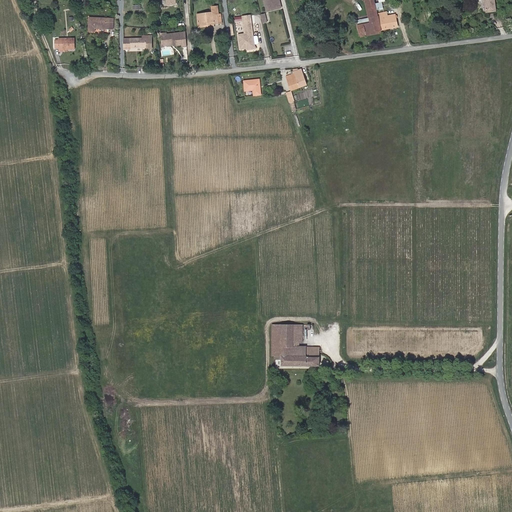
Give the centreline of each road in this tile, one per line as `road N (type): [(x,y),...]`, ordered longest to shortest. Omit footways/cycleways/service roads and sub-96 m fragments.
road 1 (residential): [(511,36),(298,64),(69,78)]
road 2 (tertiary): [(511,164),(502,341),(511,405)]
